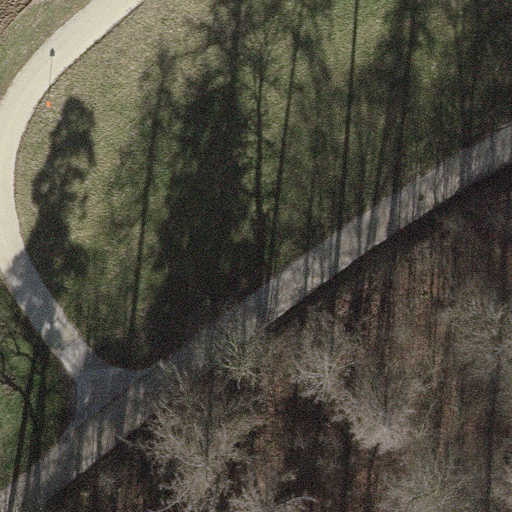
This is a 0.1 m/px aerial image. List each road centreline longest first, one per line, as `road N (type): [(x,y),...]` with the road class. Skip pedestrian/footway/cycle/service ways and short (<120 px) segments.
road 1 (track): [(511,123),(0,508)]
road 2 (track): [(0,238),(110,424)]
road 3 (track): [(112,0),(17,78),(0,142)]
